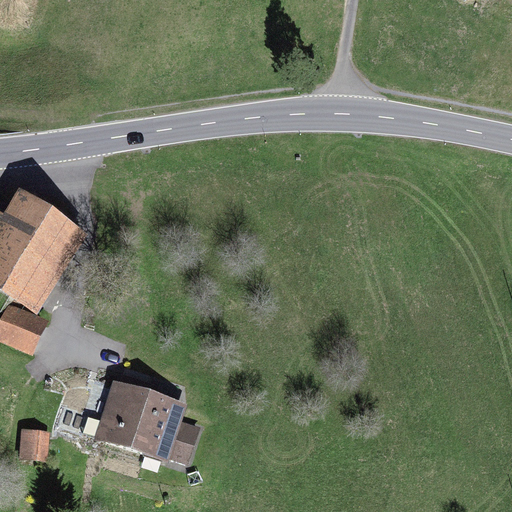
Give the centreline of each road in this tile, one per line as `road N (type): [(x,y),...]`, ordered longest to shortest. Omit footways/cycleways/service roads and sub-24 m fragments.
road 1 (tertiary): [(0,152),(294,113),(418,123),(511,142)]
road 2 (unknown): [(125,376),(93,255),(82,140)]
